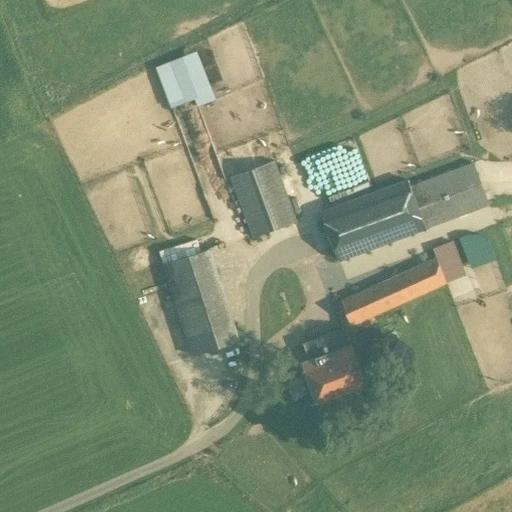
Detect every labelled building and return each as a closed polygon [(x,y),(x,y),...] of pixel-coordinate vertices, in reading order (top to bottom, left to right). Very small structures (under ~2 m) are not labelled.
[(198,106),(218,99),(200,50),(156,65),(172,108),(196,100),(198,106)] [(230,178),(252,239),(297,222),(275,161),(230,178)] [(408,179),(320,212),(340,262),(489,206),(473,163),(410,186),(408,179)] [(485,228),(460,237),(472,268),(497,259),(485,228)] [(192,357),(240,341),(210,249),(161,265),(192,357)] [(341,300),(351,327),(446,284),(436,257),(341,300)] [(346,329),(303,344),(309,361),(304,364),(319,403),(366,386),(346,329)]
